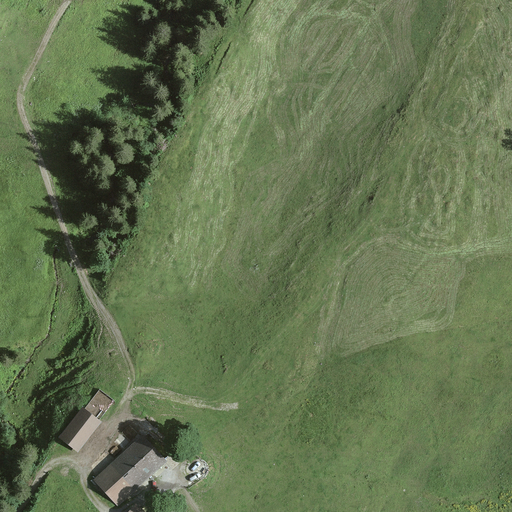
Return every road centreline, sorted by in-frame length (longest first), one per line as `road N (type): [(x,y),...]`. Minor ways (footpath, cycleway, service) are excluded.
road 1 (track): [(69,0),(21,103),(84,278),(135,368),(124,413)]
road 2 (track): [(108,511),(83,474),(124,413)]
